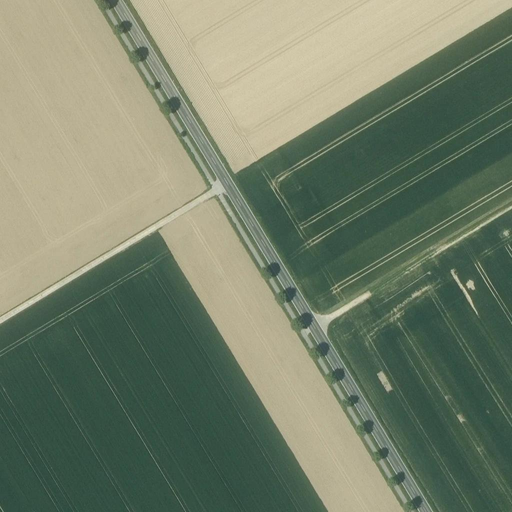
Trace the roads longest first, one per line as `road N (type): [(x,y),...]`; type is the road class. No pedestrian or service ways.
road 1 (secondary): [(426,511),(115,0)]
road 2 (track): [(0,321),(227,183)]
road 3 (track): [(511,216),(374,299)]
